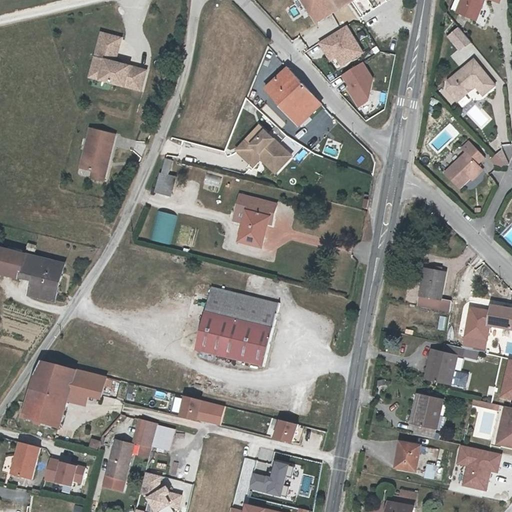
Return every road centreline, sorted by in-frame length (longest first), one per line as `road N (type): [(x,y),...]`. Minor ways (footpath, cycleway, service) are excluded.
road 1 (unclassified): [(0,417),(124,229),(183,78),(199,0)]
road 2 (secondary): [(398,162),(341,465)]
road 3 (unknown): [(357,375),(335,364),(273,378),(244,375),(192,361),(165,334),(72,310)]
road 4 (unclassified): [(242,0),(398,162)]
road 5 (residential): [(125,415),(341,465)]
road 6 (secondary): [(427,0),(398,162)]
road 7 (residential): [(511,267),(398,162)]
